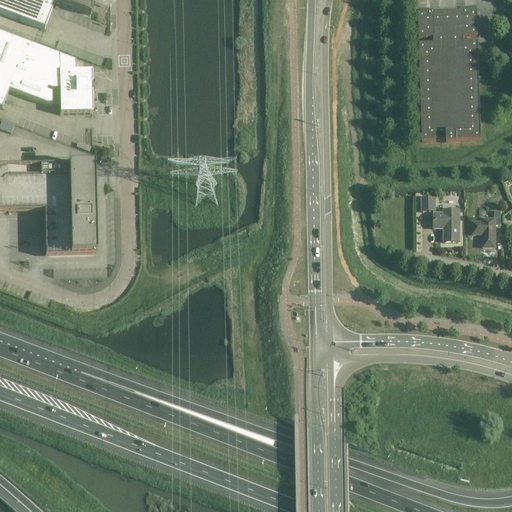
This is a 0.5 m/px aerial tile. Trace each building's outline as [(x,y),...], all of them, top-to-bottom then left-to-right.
[(0,0),(0,14),(44,31),(52,12),(50,11),(53,3),(90,17),(89,0),(0,0)] [(477,12),(418,14),(418,39),(433,38),(433,44),(418,44),(422,143),(446,142),(457,142),(481,141),(478,44),(463,44),(463,39),(477,38),(477,12)] [(0,35),(0,110),(2,111),(9,93),(46,107),(51,107),(51,96),(46,94),(47,91),(51,93),(59,93),(60,117),(92,116),(92,95),(89,95),(89,87),(92,87),(92,74),(75,74),(75,64),(59,58),(0,35)] [(0,170),(0,214),(3,215),(44,214),(44,219),(45,259),(73,259),(96,258),(96,253),(94,168),(0,170)] [(427,201),(423,201),(423,213),(434,213),(435,213),(435,201),(435,195),(427,195),(427,201)] [(459,213),(445,213),(445,216),(434,216),(434,230),(445,230),(445,244),(459,244),(459,213)] [(501,228),(501,214),(494,214),(494,222),(482,222),(482,225),(472,225),(472,237),(483,237),(483,250),(495,250),(495,228),(501,228)]
